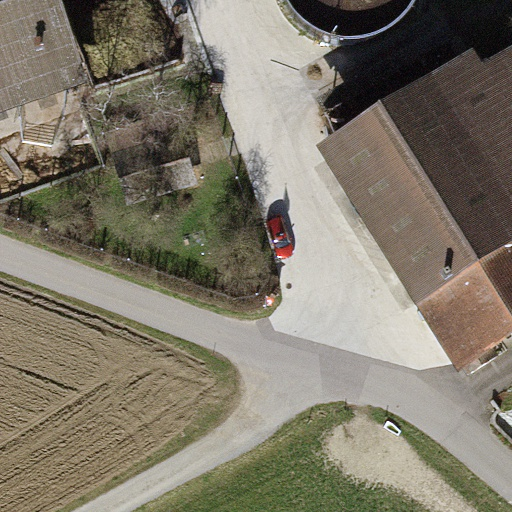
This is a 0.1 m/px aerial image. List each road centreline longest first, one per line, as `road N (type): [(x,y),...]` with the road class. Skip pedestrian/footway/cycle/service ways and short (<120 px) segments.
road 1 (track): [(112,511),(254,435),(357,357),(220,326),(0,252)]
road 2 (track): [(224,0),(357,357),(443,416),(511,479)]
